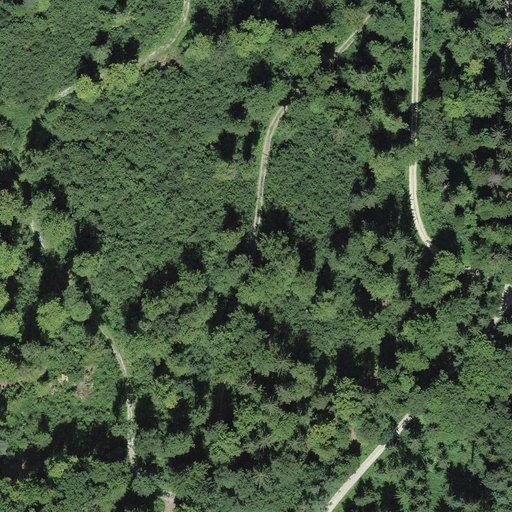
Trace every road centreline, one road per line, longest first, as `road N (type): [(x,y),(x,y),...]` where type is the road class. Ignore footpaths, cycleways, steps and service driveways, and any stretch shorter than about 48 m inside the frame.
road 1 (track): [(387,0),(274,123),(222,371),(216,450),(201,480),(177,493),(153,490),(135,468),(116,349),(25,208),(19,164),(51,102),(157,52),(184,23),(187,0)]
road 2 (track): [(511,282),(446,260),(417,220),(418,0)]
road 3 (track): [(327,511),(511,297)]
